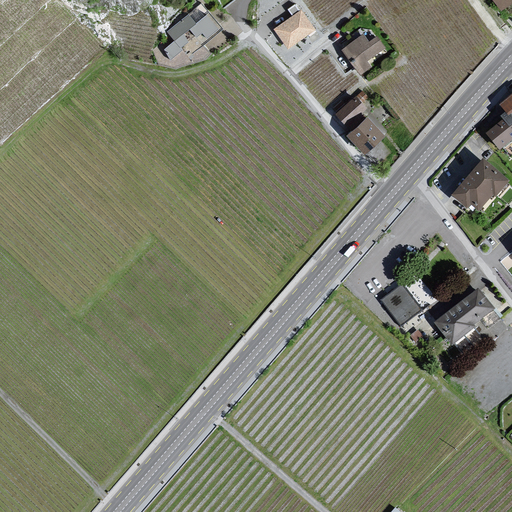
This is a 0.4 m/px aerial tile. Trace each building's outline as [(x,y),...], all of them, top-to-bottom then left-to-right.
[(511,0),(493,0),(502,11),(511,3),(511,0)] [(200,4),(169,30),(175,38),(189,55),(223,27),(211,11),(208,14),(200,4)] [(301,10),(274,29),(288,49),(316,30),(301,10)] [(364,36),(342,51),(360,76),(372,69),(369,64),(387,51),(378,38),(371,43),(364,36)] [(175,38),(164,50),(172,64),(189,55),(175,38)] [(357,98),(337,113),(349,129),(368,108),(357,98)] [(511,98),(501,107),(509,118),(487,135),(501,153),(511,144),(511,98)] [(370,117),(350,135),(366,155),(386,136),(370,117)] [(481,158),(454,192),(482,215),(510,181),(481,158)] [(423,310),(404,286),(383,302),(402,326),(423,310)] [(480,292),(439,324),(456,346),(478,328),(489,341),(507,327),(480,292)]
